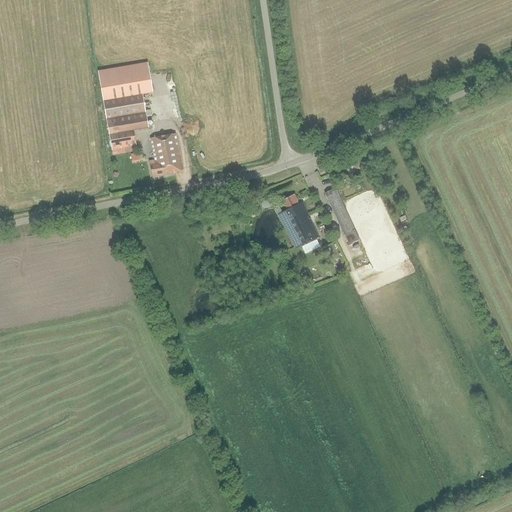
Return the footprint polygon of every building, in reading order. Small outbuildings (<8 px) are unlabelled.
[(98,70),(103,100),(151,92),(146,62),(98,70)] [(148,128),(142,95),(102,102),(113,156),(136,152),(132,131),(148,128)] [(150,139),(151,144),(155,161),(149,162),(153,178),(174,173),(174,172),(182,170),(175,133),(150,139)] [(354,230),(336,191),(326,195),(345,234),(354,230)] [(294,194),(283,200),(287,210),(278,215),(295,249),(318,237),(309,216),(302,202),(299,204),(294,194)] [(355,231),(344,236),(348,244),(359,240),(355,231)]
